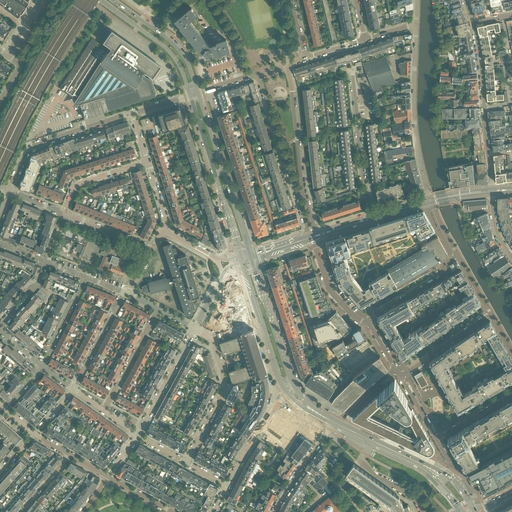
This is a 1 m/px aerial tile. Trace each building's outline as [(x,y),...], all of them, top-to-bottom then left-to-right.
[(6,0),(4,4),(2,6),(17,17),(28,2),(24,0),(6,0)] [(313,0),(305,0),(304,0),(305,5),(304,5),(304,6),(304,8),(305,8),(306,12),(313,10),(312,7),(313,6),(313,4),(312,1),(314,1),(313,0)] [(334,41),(324,0),(322,0),(332,41),(334,41)] [(326,0),(324,0),(334,41),(337,40),(326,0)] [(448,4),(450,10),(451,10),(461,7),(459,0),(448,4)] [(472,7),(473,12),(489,9),(494,7),(496,13),(505,11),(503,0),(481,0),(470,3),(472,7)] [(375,2),(365,4),(365,6),(367,13),(376,11),(375,2)] [(406,8),(400,9),(401,11),(413,8),(413,3),(407,4),(405,5),(406,8)] [(347,4),(338,6),(339,14),(349,12),(347,4)] [(406,16),(413,15),(413,8),(401,11),(400,9),(399,7),(396,9),(389,11),(391,19),(392,25),(392,26),(401,23),(398,14),(400,13),(401,15),(405,14),(406,16)] [(176,20),(182,27),(193,18),(197,14),(191,8),(176,20)] [(489,9),(473,12),(475,17),(487,15),(490,14),(489,9)] [(313,10),(306,12),(307,16),(307,18),(307,19),(308,19),(309,23),(316,22),(315,18),(316,18),(316,16),(315,14),(314,14),(313,10)] [(376,11),(367,13),(368,19),(368,21),(378,19),(376,11)] [(349,12),(339,14),(340,19),(341,19),(342,21),(351,20),(350,15),(349,12)] [(181,27),(187,33),(198,24),(193,18),(182,27),(181,27)] [(368,21),(370,29),(373,29),(375,29),(375,28),(380,27),(378,19),(368,21)] [(342,24),(341,24),(342,30),(352,28),(352,27),(352,25),(351,20),(342,21),(342,24)] [(316,22),(309,23),(310,28),(309,28),(310,29),(310,31),(311,30),(312,35),(319,33),(318,29),(319,29),(318,27),(318,25),(317,25),(316,22)] [(458,38),(463,36),(470,35),(466,22),(457,25),(455,26),(456,30),(456,29),(457,30),(458,33),(458,34),(457,34),(458,38)] [(499,23),(493,24),(494,29),(495,33),(500,32),(500,34),(504,33),(502,23),(499,23)] [(187,33),(190,38),(202,28),(198,24),(187,33)] [(477,29),(479,37),(488,36),(487,31),(494,29),(493,24),(477,27),(477,29)] [(190,38),(195,43),(206,33),(202,28),(190,38)] [(354,35),(352,28),(342,30),(343,31),(344,37),(349,36),(349,37),(351,36),(354,35)] [(102,42),(110,48),(108,50),(92,39),(71,72),(70,71),(70,72),(60,89),(76,99),(71,107),(79,104),(84,118),(107,110),(147,98),(150,97),(151,97),(154,95),(154,96),(155,95),(154,95),(155,95),(150,80),(142,74),(143,72),(151,77),(160,65),(110,30),(102,42)] [(195,43),(199,48),(211,38),(206,33),(195,43)] [(319,33),(312,35),(313,39),(312,39),(312,41),(313,42),(315,46),(320,45),(322,45),(321,41),(322,41),(321,38),(321,36),(320,36),(320,37),(319,37),(319,33)] [(411,34),(393,37),(394,44),(399,43),(412,39),(412,35),(411,34)] [(211,38),(199,48),(202,52),(203,51),(207,56),(213,54),(214,55),(219,54),(215,43),(211,38)] [(388,39),(384,40),(388,51),(390,50),(391,53),(393,52),(388,39)] [(218,42),(215,43),(219,54),(229,50),(228,47),(227,44),(227,43),(226,40),(218,42)] [(380,42),(376,43),(380,54),(382,53),(383,55),(385,55),(380,42)] [(372,44),(368,46),(372,56),(374,56),(375,58),(377,58),(372,44)] [(411,49),(412,44),(403,46),(404,49),(399,50),(396,51),(397,53),(398,53),(401,52),(410,50),(411,49)] [(368,46),(364,47),(368,61),(370,60),(369,58),(372,56),(368,46)] [(364,47),(359,49),(362,58),(362,60),(366,59),(367,61),(368,61),(364,47)] [(454,67),(454,66),(454,64),(454,61),(454,60),(453,59),(453,58),(453,57),(453,56),(452,56),(452,55),(451,54),(450,53),(449,52),(448,52),(447,52),(445,52),(444,52),(440,51),(440,57),(449,57),(449,62),(450,64),(450,65),(450,67),(450,68),(454,67)] [(348,52),(344,54),(347,63),(351,62),(352,61),(349,52),(348,52)] [(395,83),(388,56),(364,62),(371,89),(395,83)] [(310,64),(313,74),(315,73),(316,76),(318,76),(314,63),(310,64)] [(306,65),(302,67),(305,77),(307,76),(308,79),(310,78),(306,65)] [(10,69),(5,66),(0,72),(0,75),(1,76),(2,74),(5,76),(10,69)] [(300,81),(301,85),(302,84),(297,68),(293,69),(293,70),(297,82),(300,81)] [(440,82),(452,83),(452,78),(448,77),(449,73),(441,72),(440,82)] [(343,79),(335,80),(336,91),(344,91),(343,87),(343,84),(343,79)] [(463,92),(469,91),(468,91),(478,90),(477,80),(461,82),(461,84),(465,84),(466,90),(463,90),(463,92)] [(254,81),(248,83),(251,92),(257,91),(254,81)] [(239,86),(235,88),(237,96),(239,95),(241,99),(242,99),(242,100),(243,100),(242,95),(239,86)] [(235,88),(230,89),(235,103),(236,106),(236,108),(241,107),(240,105),(238,105),(235,96),(237,96),(235,88)] [(230,89),(226,90),(229,98),(231,98),(233,104),(235,103),(230,89)] [(311,89),(303,90),(304,102),(312,101),(311,93),(311,89)] [(218,94),(219,96),(224,112),(228,111),(232,110),(232,107),(231,105),(229,98),(226,90),(219,93),(218,94)] [(455,92),(449,92),(449,90),(447,90),(444,90),(444,92),(438,92),(438,97),(438,100),(442,100),(455,99),(455,92)] [(466,95),(467,99),(479,99),(478,95),(478,91),(478,90),(468,91),(469,91),(469,95),(468,95),(466,95)] [(495,90),(486,91),(487,101),(504,100),(503,94),(496,95),(495,90)] [(260,101),(257,91),(251,92),(254,102),(260,101)] [(344,91),(336,91),(337,103),(345,102),(345,98),(344,94),(344,91)] [(312,101),(304,102),(305,113),(313,112),(313,107),(316,106),(315,100),(312,101)] [(345,102),(337,103),(339,115),(346,114),(346,110),(346,107),(345,102)] [(258,103),(250,106),(254,117),(261,115),(258,103)] [(63,106),(60,111),(66,115),(69,109),(63,106)] [(178,108),(158,114),(158,115),(162,130),(169,128),(170,130),(178,128),(186,125),(183,117),(181,117),(178,108)] [(401,111),(393,112),(395,123),(404,122),(411,120),(411,113),(410,109),(410,108),(404,109),(401,110),(401,111)] [(451,118),(463,118),(465,118),(466,118),(466,108),(451,109),(451,118)] [(466,118),(480,117),(479,108),(466,108),(466,118)] [(442,109),(439,109),(439,119),(442,118),(446,118),(451,118),(451,109),(446,109),(442,109)] [(488,112),(489,121),(497,120),(497,116),(498,116),(498,114),(497,111),(488,112)] [(505,111),(497,111),(498,114),(498,116),(497,116),(497,120),(505,119),(506,119),(505,116),(505,111)] [(313,112),(305,113),(307,125),(314,124),(313,112)] [(218,117),(217,118),(218,120),(219,120),(220,124),(220,125),(221,126),(221,127),(223,131),(222,131),(223,134),(233,131),(232,126),(233,126),(232,122),(231,117),(229,117),(228,114),(221,116),(219,117),(218,117)] [(348,125),(346,114),(339,115),(340,126),(348,125)] [(261,115),(254,117),(257,128),(265,126),(261,115)] [(446,129),(467,128),(472,128),(481,127),(480,117),(466,118),(465,118),(463,118),(464,123),(457,124),(449,125),(447,125),(447,127),(441,128),(441,130),(446,129)] [(411,121),(411,120),(404,122),(392,124),(394,136),(395,137),(405,136),(405,137),(412,136),(411,122),(411,121)] [(382,124),(382,128),(384,139),(385,139),(392,138),(391,132),(390,130),(389,125),(389,122),(384,123),(384,124),(382,124)] [(123,123),(120,124),(123,135),(125,134),(126,137),(128,136),(123,123)] [(316,135),(314,124),(307,125),(308,136),(311,136),(316,135)] [(374,124),(366,125),(366,129),(367,132),(367,137),(375,136),(374,124)] [(116,125),(112,127),(115,137),(116,137),(119,136),(120,139),(121,139),(116,125)] [(181,135),(176,137),(176,138),(181,137),(183,144),(192,141),(190,135),(190,134),(189,132),(187,125),(186,125),(178,128),(181,135)] [(265,126),(257,128),(261,139),(268,137),(265,126)] [(490,131),(491,141),(505,139),(505,136),(509,136),(509,133),(511,132),(511,126),(490,130),(490,131)] [(112,127),(103,130),(106,140),(115,137),(112,127)] [(467,131),(472,130),(472,128),(467,128),(467,129),(461,129),(462,137),(463,137),(464,138),(468,137),(468,133),(467,133),(467,131)] [(103,130),(98,131),(102,143),(102,142),(105,141),(105,144),(107,143),(106,140),(103,130)] [(348,130),(340,131),(342,142),(350,141),(348,130)] [(223,135),(224,137),(226,141),(226,142),(226,143),(226,144),(227,144),(228,148),(227,149),(228,151),(229,151),(239,148),(237,143),(239,143),(238,139),(237,135),(235,136),(233,131),(223,134),(223,135)] [(94,132),(90,134),(94,144),(96,144),(97,146),(99,146),(97,140),(94,132)] [(148,138),(150,144),(158,141),(157,138),(163,136),(162,134),(148,138)] [(86,135),(82,136),(85,147),(88,146),(89,149),(90,148),(86,135)] [(375,136),(367,137),(368,141),(368,145),(368,148),(376,147),(375,136)] [(272,148),(268,137),(261,139),(264,150),(272,148)] [(78,138),(73,139),(73,141),(76,147),(77,150),(79,149),(80,152),(82,151),(78,138)] [(73,139),(68,141),(73,153),(77,151),(77,150),(76,147),(73,141),(73,139)] [(474,150),(484,149),(483,146),(482,139),(472,141),(474,141),(474,146),(474,148),(475,150),(474,150)] [(311,140),(308,141),(310,153),(318,152),(316,140),(311,140)] [(68,141),(63,143),(68,155),(73,153),(68,141)] [(125,143),(127,150),(130,158),(135,156),(133,149),(129,150),(128,147),(132,145),(131,141),(125,143)] [(186,151),(181,153),(181,154),(183,153),(186,153),(187,153),(189,160),(197,157),(195,151),(195,150),(195,148),(194,148),(192,141),(183,144),(186,151)] [(350,141),(342,142),(343,154),(351,153),(350,141)] [(63,143),(58,145),(62,157),(68,155),(63,143)] [(511,143),(492,146),(492,151),(501,150),(511,149),(511,148),(511,143)] [(58,145),(53,146),(58,158),(62,157),(58,145)] [(53,146),(48,148),(54,161),(59,159),(58,158),(53,146)] [(152,149),(154,155),(163,151),(162,146),(159,147),(152,149)] [(117,147),(116,148),(120,161),(125,160),(123,152),(119,153),(117,147)] [(376,147),(368,148),(369,152),(369,155),(370,160),(377,159),(376,147)] [(48,148),(44,150),(49,162),(54,161),(48,148)] [(229,152),(228,152),(229,155),(230,154),(231,158),(231,159),(232,160),(232,161),(232,162),(233,166),(234,168),(234,169),(244,165),(242,161),(244,160),(243,156),(242,153),(240,153),(239,148),(229,151),(229,152)] [(408,153),(407,148),(386,152),(387,160),(393,159),(393,156),(408,153)] [(105,149),(106,151),(110,164),(115,163),(113,155),(109,156),(107,150),(106,149),(105,149)] [(473,173),(475,183),(475,184),(481,183),(481,184),(488,183),(487,175),(486,163),(486,162),(484,153),(484,152),(484,149),(474,150),(474,154),(472,154),(473,155),(472,155),(473,157),(472,157),(473,157),(473,159),(473,160),(473,162),(474,164),(475,163),(477,172),(473,173)] [(44,150),(39,152),(43,164),(49,162),(44,150)] [(155,160),(163,158),(165,157),(163,151),(154,155),(155,160)] [(318,152),(310,153),(311,164),(319,163),(323,163),(322,151),(318,152)] [(39,152),(34,153),(40,166),(40,165),(43,164),(39,152)] [(266,154),(261,155),(265,167),(277,163),(273,152),(266,154)] [(31,154),(28,164),(39,169),(40,166),(34,153),(31,154)] [(351,153),(343,154),(344,165),(352,165),(351,153)] [(96,154),(100,168),(105,166),(103,158),(99,159),(97,154),(96,154)] [(86,157),(90,171),(95,169),(93,161),(89,163),(87,157),(86,157)] [(191,166),(186,168),(186,169),(192,168),(194,174),(201,172),(199,166),(200,165),(200,163),(199,163),(197,157),(189,160),(191,166)] [(377,159),(370,160),(370,164),(371,168),(371,171),(379,171),(377,159)] [(408,172),(410,181),(420,179),(417,169),(415,161),(415,159),(407,161),(404,162),(407,172),(408,172)] [(77,160),(76,161),(80,174),(85,172),(83,165),(79,166),(77,160)] [(495,173),(495,174),(501,173),(500,169),(503,169),(502,166),(503,165),(503,160),(494,161),(495,173)] [(470,184),(475,183),(473,173),(477,172),(475,163),(474,164),(473,162),(466,163),(466,168),(464,169),(463,164),(449,167),(447,167),(448,172),(447,172),(449,179),(448,180),(450,187),(465,185),(470,185),(470,184)] [(277,163),(265,167),(266,167),(267,169),(268,172),(269,172),(270,177),(280,174),(277,166),(277,163)] [(319,163),(311,164),(312,176),(320,175),(325,174),(324,170),(320,170),(319,167),(324,166),(323,163),(319,163)] [(28,164),(23,176),(34,180),(39,169),(28,164)] [(234,169),(235,172),(237,175),(237,176),(237,177),(237,178),(238,179),(239,183),(238,183),(239,184),(239,185),(240,186),(250,183),(248,178),(250,177),(249,173),(248,170),(246,170),(244,165),(234,169)] [(352,165),(344,165),(346,177),(353,176),(353,172),(352,168),(352,165)] [(64,171),(70,177),(75,175),(72,168),(64,171)] [(131,177),(132,179),(142,176),(140,170),(140,171),(137,171),(132,173),(133,176),(131,177)] [(64,171),(60,179),(68,182),(70,177),(64,171)] [(380,182),(379,171),(371,171),(371,175),(372,178),(372,183),(380,182)] [(196,182),(193,183),(194,184),(195,189),(198,189),(206,186),(205,184),(204,180),(205,180),(204,177),(203,178),(201,172),(194,174),(196,180),(196,182)] [(501,173),(495,174),(495,175),(496,183),(506,182),(505,173),(501,173)] [(270,177),(273,176),(273,177),(274,182),(275,184),(276,187),(284,185),(283,184),(282,179),(280,174),(270,177)] [(321,186),(320,175),(312,176),(314,187),(321,186)] [(34,180),(23,176),(18,188),(29,193),(34,180)] [(355,188),(353,176),(346,177),(347,189),(355,188)] [(68,182),(60,179),(59,183),(57,182),(57,184),(66,187),(68,182)] [(162,182),(164,187),(172,185),(170,179),(162,182)] [(420,179),(410,181),(411,184),(403,186),(405,193),(413,191),(422,189),(420,179)] [(41,194),(46,196),(51,183),(50,183),(47,188),(44,187),(41,194)] [(240,186),(239,186),(240,189),(241,189),(242,193),(243,195),(243,196),(244,200),(245,203),(245,202),(245,203),(255,200),(253,195),(255,194),(253,187),(251,187),(250,184),(250,183),(240,186)] [(391,186),(388,187),(391,198),(396,197),(395,192),(397,192),(399,196),(404,194),(400,183),(396,184),(397,185),(392,187),(391,186)] [(98,187),(98,188),(100,195),(106,193),(103,185),(98,187)] [(284,185),(276,187),(279,196),(280,199),(287,196),(284,185)] [(200,195),(195,196),(196,198),(201,196),(203,203),(210,200),(208,194),(209,194),(209,191),(208,192),(206,186),(198,189),(200,195)] [(53,191),(50,198),(55,200),(60,187),(59,187),(58,190),(57,192),(53,191)] [(391,198),(388,187),(384,188),(384,189),(379,191),(379,190),(375,191),(379,202),(384,201),(382,196),(385,196),(386,200),(391,198)] [(100,195),(98,188),(91,190),(92,191),(91,191),(92,195),(93,194),(93,196),(97,195),(97,196),(96,196),(97,198),(101,197),(100,195)] [(320,189),(314,190),(318,202),(325,200),(326,199),(322,188),(320,189)] [(450,204),(451,205),(455,205),(460,204),(454,188),(444,190),(450,204)] [(166,192),(167,198),(175,195),(173,190),(166,192)] [(169,203),(177,201),(179,200),(177,194),(175,195),(167,198),(169,203)] [(291,207),(287,196),(280,199),(283,210),(291,207)] [(508,203),(508,197),(499,198),(498,198),(497,198),(497,199),(497,200),(497,210),(508,209),(508,203)] [(73,210),(78,212),(83,199),(82,199),(80,204),(76,203),(73,210)] [(487,209),(486,200),(486,199),(480,200),(463,201),(463,202),(463,203),(463,204),(463,208),(468,207),(468,210),(477,210),(481,209),(487,209)] [(205,209),(200,211),(200,212),(205,211),(206,211),(200,213),(201,214),(203,213),(203,214),(206,213),(207,217),(215,214),(213,209),(214,208),(213,206),(212,206),(210,200),(203,203),(205,209)] [(245,203),(246,206),(248,210),(248,211),(248,212),(249,213),(250,217),(249,217),(250,220),(251,220),(260,217),(259,212),(261,211),(258,204),(256,205),(255,200),(245,203)] [(14,202),(11,210),(16,212),(18,208),(20,202),(19,202),(18,201),(17,203),(14,202)] [(348,203),(351,211),(361,208),(359,201),(355,202),(355,201),(348,203)] [(23,204),(20,202),(18,208),(25,211),(24,214),(27,215),(30,207),(23,204)] [(83,214),(88,216),(93,203),(92,203),(89,208),(86,207),(83,214)] [(343,206),(340,207),(342,214),(351,211),(348,203),(343,205),(343,206)] [(93,218),(97,220),(103,207),(102,207),(101,206),(99,212),(95,211),(93,218)] [(35,209),(30,207),(27,215),(32,217),(35,209)] [(336,207),(330,209),(333,217),(342,214),(340,207),(337,208),(336,207)] [(9,209),(7,214),(16,218),(18,212),(16,212),(11,210),(9,209)] [(41,211),(35,209),(32,217),(37,219),(35,224),(37,225),(40,219),(38,218),(41,211)] [(325,212),(321,213),(324,220),(333,217),(330,209),(325,211),(325,212)] [(107,224),(112,211),(111,210),(109,216),(105,215),(103,222),(107,224)] [(325,243),(339,286),(360,308),(370,302),(397,286),(386,268),(421,248),(420,247),(424,245),(421,240),(435,232),(423,212),(325,243)] [(146,216),(148,221),(156,222),(156,221),(153,213),(146,216)] [(479,233),(482,240),(485,239),(486,242),(488,241),(491,246),(495,244),(496,243),(492,235),(492,233),(487,213),(477,217),(477,218),(473,219),(479,233)] [(7,214),(5,219),(14,223),(16,218),(7,214)] [(47,214),(45,217),(56,222),(57,220),(58,218),(55,217),(56,217),(47,214)] [(119,220),(115,218),(112,226),(117,228),(122,215),(121,214),(119,220)] [(209,224),(204,226),(204,228),(210,226),(212,233),(221,230),(219,224),(218,221),(215,214),(207,217),(209,224)] [(44,225),(45,225),(53,228),(55,223),(56,222),(45,217),(45,219),(46,219),(44,225)] [(176,225),(179,227),(183,220),(182,217),(174,220),(176,225)] [(262,222),(260,217),(251,220),(250,221),(251,223),(252,223),(255,234),(255,235),(256,234),(257,237),(268,233),(264,221),(262,222)] [(122,230),(127,232),(132,219),(131,218),(128,224),(125,222),(122,230)] [(300,225),(297,218),(294,219),(294,218),(289,219),(290,220),(286,221),(288,229),(300,225)] [(5,219),(3,225),(12,228),(14,223),(5,219)] [(132,219),(127,232),(132,234),(132,232),(135,226),(131,225),(133,219),(132,219)] [(179,227),(184,230),(188,223),(183,220),(179,227)] [(148,221),(145,226),(152,229),(156,222),(148,221)] [(279,223),(275,225),(278,232),(288,229),(286,221),(283,222),(283,221),(278,223),(279,223)] [(184,230),(189,232),(193,225),(188,223),(184,230)] [(501,226),(502,231),(511,227),(511,226),(511,223),(501,226)] [(3,225),(1,230),(10,233),(12,228),(3,225)] [(45,225),(43,230),(51,233),(53,228),(45,225)] [(189,232),(194,235),(197,229),(198,228),(193,225),(189,232)] [(145,226),(142,231),(149,234),(152,229),(145,226)] [(511,227),(502,231),(505,236),(511,232),(511,227)] [(197,229),(194,235),(200,238),(202,234),(198,231),(199,230),(197,229)] [(10,233),(1,230),(0,233),(0,235),(3,236),(2,239),(11,242),(12,242),(13,239),(8,237),(10,233)] [(42,239),(39,246),(45,248),(46,246),(51,233),(43,230),(39,238),(42,239)] [(215,242),(215,243),(217,249),(226,246),(224,240),(223,237),(221,230),(212,233),(214,240),(215,242)] [(149,234),(142,231),(140,236),(146,239),(149,234)] [(18,244),(23,246),(26,238),(21,236),(18,244)] [(420,247),(421,248),(386,268),(397,286),(439,261),(448,256),(437,238),(436,237),(424,245),(420,247)] [(23,246),(28,248),(31,240),(26,238),(23,246)] [(485,239),(482,240),(487,248),(491,246),(488,241),(486,242),(485,239)] [(28,248),(34,250),(36,245),(37,242),(31,240),(28,248)] [(148,282),(148,284),(150,291),(150,293),(169,288),(168,286),(175,284),(179,295),(185,315),(192,313),(191,308),(193,307),(191,298),(198,296),(185,254),(184,254),(183,254),(181,254),(182,255),(177,257),(174,248),(172,248),(170,244),(169,244),(167,240),(163,241),(164,246),(163,246),(167,258),(173,277),(166,279),(166,277),(148,282)] [(482,240),(479,242),(483,250),(487,248),(482,240)] [(483,250),(479,242),(474,244),(478,253),(483,250)] [(79,252),(79,254),(82,255),(85,247),(78,244),(75,250),(79,252)] [(36,245),(34,250),(41,253),(42,250),(45,251),(45,249),(45,248),(39,246),(36,245)] [(124,264),(126,259),(129,251),(122,249),(121,252),(118,251),(118,250),(106,245),(103,251),(101,251),(100,254),(104,256),(99,268),(106,271),(108,266),(111,268),(110,270),(122,275),(125,268),(122,267),(124,264)] [(497,256),(502,252),(499,247),(494,251),(497,256)] [(0,259),(5,261),(9,253),(4,251),(3,252),(1,258),(0,259)] [(494,251),(489,254),(492,259),(497,256),(494,251)] [(485,264),(486,267),(504,255),(502,252),(497,256),(492,259),(489,262),(485,264)] [(5,261),(11,263),(14,255),(9,253),(5,261)] [(11,263),(16,265),(19,257),(14,255),(11,263)] [(301,268),(307,265),(308,266),(311,265),(309,257),(306,258),(305,255),(297,258),(289,260),(290,264),(288,264),(290,271),(293,270),(293,271),(294,271),(293,270),(301,268)] [(487,267),(491,272),(509,261),(504,255),(486,267),(487,267)] [(25,266),(32,269),(35,263),(32,262),(19,257),(16,265),(24,269),(25,266)] [(460,267),(456,261),(453,263),(453,264),(449,266),(453,271),(456,269),(456,268),(456,269),(459,267),(460,267)] [(494,278),(501,274),(511,266),(511,265),(509,261),(491,272),(494,278)] [(33,276),(31,278),(33,280),(35,278),(39,267),(36,266),(37,264),(35,263),(32,269),(31,273),(34,274),(33,276)] [(269,272),(267,273),(268,273),(269,277),(269,278),(270,279),(270,280),(271,284),(271,287),(272,287),(282,284),(280,279),(282,278),(278,266),(268,269),(269,272)] [(504,278),(506,277),(511,274),(511,275),(511,274),(511,266),(501,274),(504,278)] [(52,278),(56,280),(58,274),(50,271),(49,274),(47,274),(46,275),(46,276),(52,278)] [(292,276),(292,277),(293,279),(311,274),(310,271),(292,276)] [(377,318),(402,359),(481,305),(461,271),(377,318)] [(26,274),(23,278),(29,284),(33,280),(31,278),(26,274)] [(54,282),(60,284),(63,276),(58,274),(56,280),(54,282)] [(316,275),(306,279),(308,284),(318,280),(316,275)] [(49,285),(52,278),(46,276),(45,279),(42,286),(50,290),(52,286),(49,285)] [(62,285),(65,286),(68,278),(63,276),(60,284),(62,285)] [(23,278),(19,282),(24,287),(25,288),(29,284),(23,278)] [(73,280),(68,278),(65,286),(70,288),(73,280)] [(313,299),(311,294),(309,289),(308,284),(306,279),(299,281),(310,316),(305,318),(308,325),(314,323),(312,316),(318,314),(318,316),(320,316),(320,315),(324,313),(324,312),(322,307),(319,307),(317,303),(318,302),(317,297),(313,299)] [(78,282),(73,280),(70,288),(75,290),(78,282)] [(320,285),(318,280),(308,284),(309,289),(320,285)] [(18,281),(14,285),(21,291),(24,287),(19,282),(18,281)] [(272,287),(273,290),(274,294),(275,295),(275,296),(276,297),(277,301),(276,301),(277,304),(287,301),(286,296),(287,296),(285,288),(283,289),(282,284),(272,287)] [(14,285),(11,289),(17,295),(21,291),(14,285)] [(321,290),(320,285),(309,289),(311,294),(321,290)] [(91,295),(94,296),(96,289),(92,288),(87,298),(89,299),(89,297),(90,297),(91,295)] [(11,289),(7,293),(13,299),(17,295),(11,289)] [(39,290),(35,294),(41,300),(43,301),(47,297),(39,290)] [(323,295),(321,290),(311,294),(313,299),(317,297),(323,295)] [(100,298),(103,299),(105,293),(101,291),(97,300),(96,299),(96,301),(97,302),(98,302),(97,304),(96,304),(95,305),(100,307),(102,302),(99,301),(100,298)] [(3,297),(4,298),(11,304),(11,305),(13,302),(14,302),(15,301),(13,299),(7,293),(3,297)] [(30,297),(29,299),(37,306),(39,305),(37,304),(41,300),(35,294),(34,293),(30,298),(30,297)] [(115,297),(110,295),(105,307),(106,308),(108,304),(109,304),(109,302),(112,303),(112,302),(115,297)] [(4,298),(0,302),(7,308),(11,304),(4,298)] [(60,298),(57,303),(65,307),(68,302),(60,298)] [(29,299),(27,301),(35,309),(37,306),(29,299)] [(23,306),(30,312),(31,313),(35,309),(27,301),(25,303),(23,306)] [(287,301),(277,304),(278,307),(279,307),(280,311),(280,312),(281,313),(281,314),(282,318),(282,321),(283,321),(293,318),(291,313),(293,313),(290,305),(289,306),(287,301)] [(57,303),(55,308),(63,312),(65,307),(57,303)] [(77,304),(75,309),(87,315),(87,314),(86,314),(87,313),(82,310),(83,308),(77,304)] [(127,311),(129,312),(133,306),(128,304),(122,316),(123,316),(125,313),(126,313),(127,311)] [(23,306),(20,310),(27,316),(30,312),(23,306)] [(51,312),(59,316),(60,317),(63,312),(55,308),(52,312),(51,312)] [(101,308),(98,314),(104,317),(107,313),(104,312),(105,311),(101,308)] [(75,309),(73,314),(79,317),(81,318),(82,315),(83,314),(86,316),(87,315),(75,309)] [(136,316),(138,317),(141,311),(137,309),(130,320),(131,321),(133,317),(134,318),(136,316)] [(20,310),(16,314),(23,320),(27,316),(20,310)] [(139,323),(138,324),(139,325),(145,313),(141,311),(138,317),(137,319),(139,320),(138,322),(139,323)] [(308,326),(316,353),(338,338),(344,335),(352,328),(351,328),(348,324),(347,323),(344,320),(343,319),(340,316),(339,315),(338,314),(336,311),(326,319),(325,321),(308,326)] [(51,312),(49,317),(56,321),(59,316),(51,312)] [(149,315),(145,313),(139,325),(140,325),(142,322),(143,322),(144,320),(146,321),(149,315)] [(13,319),(14,320),(19,324),(20,325),(24,321),(23,320),(16,314),(13,316),(12,317),(14,319),(13,319)] [(73,314),(70,319),(82,325),(83,324),(79,322),(80,321),(77,320),(79,317),(73,314)] [(49,317),(46,322),(54,326),(56,321),(49,317)] [(283,322),(283,324),(284,324),(285,328),(286,329),(286,330),(286,331),(288,335),(287,336),(288,338),(298,335),(297,331),(298,330),(296,322),(294,323),(293,318),(283,321),(283,322)] [(92,324),(91,326),(98,330),(100,326),(93,322),(90,320),(88,319),(87,321),(89,322),(92,324)] [(11,331),(12,332),(16,327),(19,324),(14,320),(9,326),(11,329),(10,330),(11,331)] [(153,330),(157,332),(162,323),(162,322),(160,321),(159,321),(158,321),(153,330)] [(487,338),(496,333),(490,321),(430,363),(458,412),(511,381),(511,367),(506,371),(503,366),(500,361),(498,357),(495,352),(492,347),(490,343),(487,338)] [(46,322),(44,327),(52,330),(54,326),(46,322)] [(68,323),(66,328),(77,334),(78,331),(77,331),(73,329),(74,326),(68,323)] [(160,332),(162,333),(166,325),(164,323),(163,324),(162,323),(157,332),(159,334),(160,332)] [(162,337),(164,338),(170,327),(169,326),(166,325),(162,333),(161,334),(163,335),(163,336),(162,337)] [(16,327),(12,332),(14,333),(19,338),(25,331),(24,330),(22,332),(16,327)] [(52,330),(44,327),(41,332),(49,335),(52,330)] [(88,332),(87,335),(93,338),(95,334),(89,331),(85,329),(83,327),(82,329),(84,330),(88,332)] [(132,332),(139,336),(141,331),(138,330),(139,329),(135,327),(134,329),(132,328),(130,331),(132,332)] [(168,336),(170,337),(175,329),(172,328),(170,327),(164,338),(166,339),(168,336)] [(339,358),(367,337),(365,334),(365,335),(364,334),(363,334),(363,333),(364,332),(361,328),(360,328),(359,327),(353,331),(354,332),(353,332),(357,339),(347,345),(346,344),(343,340),(332,347),(339,358)] [(172,344),(174,341),(179,332),(177,331),(177,330),(175,329),(170,337),(173,338),(170,343),(172,344)] [(255,376),(256,379),(268,375),(264,364),(261,354),(260,350),(253,329),(251,330),(241,333),(242,336),(220,343),(223,355),(243,348),(249,365),(229,371),(233,383),(255,376)] [(63,332),(61,337),(73,343),(73,342),(70,340),(70,339),(68,338),(69,336),(63,332)] [(174,341),(174,342),(176,343),(176,344),(178,345),(183,334),(182,334),(182,333),(180,332),(179,332),(174,341)] [(19,340),(24,344),(29,337),(25,333),(24,334),(24,335),(21,338),(20,338),(20,339),(19,340)] [(499,337),(496,333),(487,338),(490,343),(499,337)] [(288,339),(289,342),(290,341),(291,345),(291,346),(292,348),(292,349),(293,353),(292,353),(293,355),(294,355),(294,356),(304,352),(303,350),(305,349),(301,339),(300,335),(298,335),(288,338),(288,339)] [(24,344),(28,347),(34,341),(29,337),(24,344)] [(502,342),(499,337),(490,343),(492,347),(502,342)] [(148,338),(146,343),(153,346),(155,342),(148,338)] [(28,347),(32,351),(37,344),(34,341),(28,347)] [(6,344),(4,342),(0,346),(5,352),(3,354),(5,355),(6,354),(11,359),(17,353),(13,349),(12,350),(6,344)] [(59,342),(56,346),(68,353),(69,351),(65,350),(66,349),(63,348),(65,345),(59,342)] [(504,347),(502,342),(492,347),(495,352),(504,347)] [(82,343),(80,347),(86,351),(89,347),(82,343)] [(37,344),(32,351),(36,355),(41,348),(37,344)] [(191,349),(191,350),(198,353),(201,348),(194,344),(192,347),(192,348),(192,349),(191,349)] [(167,346),(164,351),(172,355),(173,353),(173,352),(174,350),(175,350),(167,346)] [(507,352),(504,347),(495,352),(498,357),(507,352)] [(190,352),(188,355),(195,358),(198,353),(191,350),(190,350),(190,351),(190,352)] [(159,354),(161,356),(169,360),(170,358),(171,358),(172,355),(164,351),(162,354),(158,351),(157,351),(156,353),(159,354)] [(47,365),(51,368),(55,361),(57,357),(59,357),(60,356),(54,352),(47,365)] [(301,376),(302,376),(311,372),(309,367),(310,367),(307,357),(305,357),(304,352),(294,356),(294,359),(295,358),(297,364),(298,367),(298,368),(300,373),(301,376)] [(510,356),(507,352),(498,357),(500,361),(510,356)] [(21,356),(17,353),(11,359),(15,363),(21,356)] [(204,356),(206,364),(212,362),(211,360),(211,359),(211,358),(209,353),(207,353),(208,355),(204,356)] [(186,359),(186,360),(193,363),(195,358),(188,355),(187,358),(186,358),(186,359)] [(25,360),(21,356),(15,363),(19,366),(25,360)] [(169,360),(161,356),(159,361),(167,365),(168,362),(168,361),(169,360)] [(511,361),(511,360),(510,356),(500,361),(503,366),(511,361)] [(353,379),(350,376),(336,391),(338,393),(335,397),(331,403),(343,411),(372,381),(388,370),(379,357),(353,376),(353,377),(354,378),(353,379)] [(29,363),(25,360),(19,366),(23,370),(29,363)] [(184,362),(183,365),(190,369),(193,363),(186,360),(185,361),(184,362)] [(159,361),(156,365),(164,370),(164,369),(165,368),(165,367),(167,365),(159,361)] [(511,367),(511,361),(503,366),(506,371),(511,367)] [(33,367),(29,363),(23,370),(27,374),(33,367)] [(153,370),(154,370),(162,374),(163,372),(163,371),(164,370),(156,365),(155,365),(153,370)] [(180,369),(180,370),(187,374),(190,369),(183,365),(181,368),(180,369)] [(64,374),(68,376),(72,368),(70,367),(70,369),(67,368),(64,374)] [(311,372),(302,376),(302,377),(305,383),(305,384),(328,399),(334,390),(335,390),(340,385),(325,370),(321,367),(319,367),(317,368),(311,372)] [(154,370),(151,375),(159,379),(159,378),(160,377),(162,375),(161,375),(162,375),(161,375),(161,374),(162,374),(154,370)] [(179,372),(177,375),(184,379),(187,374),(180,370),(179,371),(179,372)] [(415,376),(421,387),(421,388),(422,388),(422,387),(427,384),(428,384),(428,383),(421,372),(415,376)] [(41,382),(44,384),(48,378),(43,375),(40,380),(38,379),(36,382),(40,384),(41,382)] [(151,375),(148,380),(156,384),(158,382),(158,381),(158,379),(159,379),(159,380),(159,379),(151,375)] [(175,380),(174,380),(182,384),(184,379),(177,375),(175,378),(175,379),(175,380)] [(250,416),(239,432),(247,438),(258,422),(260,419),(262,416),(264,413),(265,410),(267,407),(268,402),(269,402),(270,402),(272,395),(271,394),(270,394),(270,393),(270,390),(270,386),(270,382),(269,379),(268,375),(256,379),(252,381),(253,385),(252,386),(252,390),(252,393),(251,396),(250,400),(249,403),(250,404),(246,411),(251,414),(250,416)] [(89,388),(93,390),(100,377),(98,376),(95,381),(96,381),(95,383),(92,381),(89,388)] [(11,386),(6,390),(11,394),(12,393),(21,383),(20,382),(15,377),(8,384),(11,386)] [(93,390),(97,392),(101,386),(98,384),(99,383),(102,378),(100,377),(93,390)] [(43,391),(42,391),(44,393),(52,381),(48,378),(44,384),(46,385),(45,387),(46,388),(44,391),(43,391)] [(413,412),(414,412),(406,398),(405,399),(404,397),(405,396),(402,391),(401,392),(400,390),(401,389),(398,384),(397,385),(395,382),(397,382),(395,379),(394,380),(389,382),(380,388),(350,417),(353,418),(352,419),(416,449),(417,448),(419,449),(418,451),(425,455),(427,455),(429,455),(430,455),(432,454),(433,453),(434,452),(434,450),(435,449),(434,447),(434,446),(430,439),(429,439),(427,435),(426,436),(425,434),(426,434),(424,429),(423,430),(422,428),(423,428),(421,424),(420,422),(418,423),(418,421),(419,421),(418,418),(416,419),(416,418),(417,417),(415,413),(414,414),(413,412)] [(148,380),(146,385),(154,389),(153,389),(154,387),(155,387),(156,384),(148,380)] [(173,382),(172,385),(179,389),(182,384),(174,380),(174,381),(173,382)] [(205,384),(215,389),(218,384),(211,380),(209,383),(207,382),(205,384)] [(44,393),(45,393),(48,396),(49,395),(46,393),(45,392),(48,389),(48,390),(50,388),(52,390),(56,384),(52,381),(44,393)] [(201,389),(205,391),(212,394),(215,389),(205,384),(204,383),(201,389)] [(56,384),(52,390),(55,392),(53,394),(52,395),(53,396),(52,397),(53,397),(61,387),(56,384)] [(33,385),(31,388),(37,392),(38,391),(43,395),(45,393),(44,393),(42,391),(36,387),(33,385)] [(146,385),(143,390),(151,394),(153,391),(152,390),(153,389),(154,389),(146,385)] [(169,390),(169,391),(176,394),(179,389),(172,385),(170,388),(170,389),(169,390)] [(226,400),(227,401),(233,404),(238,395),(241,390),(238,389),(237,385),(233,386),(226,400)] [(61,387),(53,397),(54,398),(56,395),(57,396),(58,394),(61,396),(65,390),(61,387)] [(3,388),(0,391),(0,394),(5,398),(7,396),(9,398),(10,396),(11,394),(6,390),(6,391),(3,389),(3,388)] [(28,391),(39,399),(41,398),(36,394),(37,392),(31,388),(28,391)] [(151,394),(143,390),(141,395),(148,399),(151,394)] [(25,394),(32,398),(33,397),(35,399),(37,401),(38,401),(39,399),(28,391),(25,394)] [(114,402),(119,404),(122,397),(120,396),(122,394),(124,395),(125,393),(121,391),(120,391),(114,402)] [(168,393),(166,396),(173,399),(176,394),(169,391),(168,391),(168,392),(168,393)] [(205,391),(202,396),(209,400),(212,394),(205,391)] [(47,400),(54,405),(57,401),(48,396),(45,393),(43,395),(42,396),(47,400)] [(34,405),(35,404),(36,403),(31,400),(32,398),(25,394),(22,397),(24,398),(26,399),(28,401),(29,402),(32,404),(34,405)] [(69,409),(70,409),(78,400),(73,396),(69,402),(72,404),(70,406),(71,406),(69,409)] [(164,400),(163,401),(170,405),(173,399),(166,396),(164,399),(164,400)] [(202,396),(200,401),(207,405),(209,400),(202,396)] [(13,408),(16,410),(26,399),(24,398),(22,400),(20,403),(19,401),(13,408)] [(16,410),(19,413),(25,407),(23,406),(28,401),(26,399),(16,410)] [(41,406),(48,411),(51,408),(42,401),(39,399),(38,401),(40,403),(39,405),(41,406)] [(127,409),(131,411),(135,404),(136,401),(134,400),(132,399),(131,402),(127,409)] [(43,400),(42,401),(51,408),(54,405),(47,400),(45,402),(43,400)] [(78,400),(70,409),(71,410),(73,408),(74,409),(76,406),(78,408),(82,403),(78,400)] [(162,403),(161,406),(168,409),(170,405),(163,401),(163,402),(162,403)] [(200,401),(197,406),(204,410),(207,405),(200,401)] [(511,401),(485,417),(448,439),(467,472),(481,465),(511,449),(511,401)] [(19,413),(22,416),(30,406),(32,404),(29,402),(27,404),(28,405),(26,408),(25,407),(19,413)] [(224,403),(222,408),(222,409),(229,412),(232,407),(233,406),(226,402),(226,404),(224,403)] [(78,415),(79,415),(86,406),(82,403),(78,408),(80,410),(79,412),(80,412),(78,415)] [(35,407),(38,410),(40,411),(42,412),(45,414),(48,411),(41,406),(40,408),(36,405),(35,404),(34,405),(33,406),(35,407)] [(140,404),(139,406),(135,413),(140,415),(143,409),(144,406),(140,404)] [(22,416),(25,418),(30,412),(29,411),(32,408),(30,406),(22,416)] [(84,412),(86,414),(90,409),(86,406),(79,415),(80,416),(81,414),(82,414),(84,412)] [(158,410),(158,411),(165,415),(168,409),(161,406),(159,409),(158,410)] [(197,406),(194,411),(201,415),(204,410),(197,406)] [(25,418),(28,421),(38,410),(35,407),(33,409),(35,410),(32,413),(30,412),(25,418)] [(62,411),(68,415),(70,414),(75,417),(76,415),(65,407),(62,411)] [(86,421),(87,422),(94,412),(90,409),(86,414),(89,416),(87,418),(88,418),(86,421)] [(39,413),(40,414),(42,412),(40,411),(38,410),(28,421),(31,424),(37,418),(36,417),(39,413)] [(59,414),(71,423),(73,419),(71,417),(70,419),(67,417),(68,415),(62,411),(59,414)] [(165,415),(158,411),(157,412),(157,413),(155,416),(162,420),(165,415)] [(194,411),(191,416),(198,420),(201,415),(194,411)] [(268,436),(264,441),(273,448),(277,442),(275,440),(287,423),(315,441),(321,432),(287,411),(285,414),(281,411),(265,434),(268,436)] [(37,418),(31,424),(34,427),(40,420),(45,414),(42,412),(40,414),(37,418)] [(92,418),(95,420),(99,415),(94,412),(87,422),(88,422),(90,420),(91,420),(92,418)] [(218,416),(218,417),(227,422),(228,421),(225,419),(227,417),(220,413),(218,415),(218,416)] [(68,426),(69,425),(71,423),(59,414),(56,417),(62,422),(64,420),(67,422),(66,424),(67,425),(68,426)] [(94,428),(95,429),(103,418),(99,415),(95,420),(97,422),(96,424),(97,425),(94,428)] [(191,416),(189,421),(196,425),(198,420),(191,416)] [(64,428),(66,430),(68,426),(67,425),(65,426),(61,423),(62,422),(56,417),(53,420),(57,423),(59,424),(60,426),(64,428)] [(216,419),(215,421),(222,425),(223,423),(226,424),(227,422),(218,417),(217,419),(216,419)] [(0,461),(22,438),(0,418),(0,461)] [(101,424),(103,426),(107,421),(103,418),(95,429),(97,430),(100,427),(99,426),(101,424)] [(103,433),(104,434),(111,424),(107,421),(103,426),(106,428),(104,430),(105,431),(103,433)] [(189,421),(186,426),(193,430),(196,425),(189,421)] [(214,424),(213,426),(222,431),(223,430),(221,428),(222,425),(215,421),(214,424)] [(47,435),(51,428),(53,425),(51,423),(42,432),(47,435)] [(147,435),(150,436),(154,428),(152,426),(153,424),(151,423),(146,433),(148,434),(147,435)] [(54,439),(59,432),(60,430),(59,429),(60,426),(59,424),(57,427),(57,428),(51,437),(54,439)] [(109,430),(111,432),(116,427),(111,424),(104,434),(105,434),(107,432),(108,432),(109,430)] [(51,428),(47,435),(51,437),(57,428),(57,427),(55,425),(53,429),(51,428)] [(58,441),(61,443),(68,433),(67,432),(70,426),(69,425),(66,430),(58,441)] [(193,430),(186,426),(183,432),(190,435),(193,430)] [(112,439),(113,440),(120,430),(116,427),(111,432),(114,434),(113,436),(113,437),(112,439)] [(153,437),(155,438),(160,428),(158,427),(157,429),(154,428),(150,436),(153,438),(153,437)] [(54,439),(58,441),(66,430),(64,428),(60,433),(59,432),(54,439)] [(156,439),(159,441),(163,433),(161,431),(162,429),(160,428),(155,438),(156,439)] [(113,440),(115,438),(119,440),(120,438),(124,433),(120,430),(113,440)] [(209,433),(208,435),(217,440),(218,438),(216,437),(217,434),(210,430),(209,433)] [(61,443),(65,445),(74,433),(72,431),(70,434),(68,433),(61,443)] [(162,442),(164,443),(169,433),(167,432),(166,434),(163,433),(159,441),(162,443),(162,442)] [(65,445),(69,448),(74,441),(72,439),(75,434),(74,433),(65,445)] [(124,433),(120,438),(123,440),(119,445),(121,446),(125,441),(128,436),(124,433)] [(165,444),(167,446),(172,437),(170,436),(171,434),(169,433),(164,443),(165,443),(165,444)] [(235,435),(234,436),(243,442),(244,441),(245,441),(246,439),(240,434),(238,436),(235,435)] [(206,437),(205,439),(212,443),(214,441),(217,442),(217,440),(208,435),(207,437),(206,437)] [(69,448),(72,450),(80,437),(79,436),(78,437),(77,439),(75,438),(74,441),(69,448)] [(235,440),(234,442),(241,447),(242,445),(242,444),(243,442),(234,436),(233,438),(235,440)] [(73,450),(77,453),(82,444),(80,443),(83,439),(80,437),(72,450),(73,450)] [(171,447),(172,447),(177,438),(175,437),(174,439),(172,437),(167,446),(170,447),(171,447)] [(299,437),(299,438),(298,440),(301,443),(309,449),(313,444),(305,438),(303,440),(301,439),(299,438),(299,437)] [(173,449),(176,450),(181,442),(178,441),(179,439),(177,438),(172,447),(174,448),(173,449)] [(81,455),(89,443),(90,440),(88,439),(86,444),(84,442),(82,444),(77,453),(81,455)] [(212,443),(205,439),(204,441),(204,442),(203,444),(213,449),(214,447),(211,446),(212,443)] [(181,442),(176,450),(179,452),(179,451),(181,452),(182,451),(186,443),(184,442),(182,441),(181,442)] [(257,446),(264,450),(267,446),(260,441),(257,446)] [(32,452),(39,444),(35,442),(33,442),(31,444),(28,448),(32,452)] [(108,442),(107,443),(118,450),(120,447),(113,442),(112,444),(109,442),(109,443),(108,442)] [(230,443),(228,445),(237,451),(238,449),(239,449),(241,447),(234,442),(232,445),(230,443)] [(294,444),(296,445),(298,447),(306,453),(309,449),(301,443),(300,445),(296,442),(294,444)] [(81,455),(85,457),(89,450),(91,447),(89,446),(90,444),(89,443),(81,455)] [(109,447),(108,449),(115,453),(118,450),(107,443),(106,445),(109,447)] [(32,452),(35,455),(42,446),(39,444),(32,452)] [(85,457),(89,459),(98,445),(96,444),(91,451),(89,450),(85,457)] [(89,459),(92,461),(97,454),(95,453),(100,446),(98,444),(98,445),(89,459)] [(136,454),(140,456),(145,447),(140,444),(134,452),(137,453),(136,454)] [(230,448),(228,451),(235,456),(237,453),(236,452),(237,451),(228,445),(227,446),(230,448)] [(39,453),(41,454),(46,448),(42,446),(35,455),(38,458),(40,456),(38,455),(39,453)] [(104,451),(106,452),(108,453),(112,456),(115,453),(108,449),(105,447),(104,448),(102,446),(100,448),(104,451)] [(257,446),(254,450),(261,455),(264,450),(257,446)] [(291,448),(295,451),(303,457),(306,453),(298,447),(296,449),(294,447),(292,446),(291,448)] [(323,446),(320,450),(332,461),(335,457),(323,446)] [(139,458),(143,460),(149,450),(147,449),(147,448),(145,447),(140,456),(139,458)] [(41,460),(45,456),(46,455),(49,457),(50,455),(52,453),(53,452),(46,448),(41,454),(43,455),(39,459),(41,460)] [(198,463),(203,455),(204,453),(201,451),(203,449),(201,448),(194,460),(196,461),(195,461),(198,463)] [(511,449),(481,465),(467,472),(468,474),(470,478),(472,482),(472,483),(475,482),(477,481),(479,486),(481,490),(480,491),(483,496),(484,495),(496,489),(511,480),(511,449)] [(92,461),(96,463),(104,451),(102,450),(99,455),(97,454),(92,461)] [(147,459),(150,460),(154,452),(152,451),(151,451),(149,450),(143,460),(146,461),(147,459)] [(254,450),(251,454),(258,459),(261,455),(254,450)] [(332,461),(320,450),(317,454),(320,456),(323,459),(327,463),(329,461),(329,460),(331,461),(331,462),(332,461)] [(96,463),(99,465),(105,457),(104,456),(106,452),(104,451),(96,463)] [(235,456),(228,451),(227,454),(224,453),(223,455),(232,460),(233,458),(234,458),(235,456)] [(291,455),(293,456),(299,462),(303,457),(295,451),(293,453),(291,451),(289,454),(291,455)] [(148,463),(153,465),(158,455),(156,454),(156,453),(154,452),(150,460),(148,463)] [(52,453),(50,455),(53,457),(60,462),(62,459),(62,457),(56,454),(54,456),(52,455),(53,454),(52,453)] [(105,457),(99,465),(103,467),(112,456),(108,453),(105,457)] [(207,467),(212,458),(213,457),(210,456),(211,454),(209,453),(208,455),(203,465),(204,466),(207,467)] [(201,464),(203,465),(208,455),(206,454),(205,456),(203,455),(198,463),(201,464)] [(251,454),(248,459),(255,463),(258,459),(251,454)] [(317,454),(314,457),(324,466),(326,465),(327,463),(323,459),(320,456),(317,454)] [(20,457),(29,465),(31,463),(22,455),(20,457)] [(49,457),(48,458),(57,465),(60,462),(53,457),(50,455),(49,457)] [(156,464),(159,465),(163,457),(161,456),(160,456),(158,455),(153,465),(155,466),(156,464)] [(287,455),(285,457),(296,465),(296,466),(299,462),(293,456),(291,458),(287,455)] [(160,469),(162,470),(167,460),(166,459),(163,457),(159,465),(161,467),(160,469)] [(286,461),(284,464),(293,470),(295,468),(294,467),(296,465),(285,457),(284,460),(286,461)] [(314,457),(312,460),(320,468),(321,469),(324,466),(314,457)] [(45,459),(44,460),(54,468),(57,465),(48,458),(47,460),(45,459)] [(211,460),(207,467),(211,469),(215,462),(216,460),(212,458),(211,460)] [(19,459),(13,465),(20,471),(25,465),(19,459)] [(43,462),(42,464),(51,471),(54,468),(44,460),(43,459),(41,461),(43,462)] [(248,459),(245,464),(255,468),(257,464),(255,463),(248,459)] [(167,473),(167,472),(172,462),(170,461),(169,461),(167,460),(162,470),(167,473)] [(215,462),(211,469),(212,470),(211,470),(214,471),(216,472),(221,462),(216,460),(215,462)] [(312,460),(309,464),(323,477),(324,476),(320,471),(321,469),(320,468),(312,460)] [(217,473),(220,475),(224,467),(222,465),(224,462),(222,461),(221,462),(216,472),(217,473)] [(66,469),(71,472),(75,465),(70,462),(66,469)] [(169,474),(171,475),(177,465),(175,465),(175,464),(172,462),(167,472),(170,473),(169,474)] [(38,463),(37,465),(49,474),(51,471),(42,464),(41,465),(38,463)] [(117,475),(121,477),(126,468),(128,465),(125,463),(122,466),(116,473),(117,475)] [(245,464),(243,468),(252,473),(255,468),(245,464)] [(281,464),(279,467),(289,475),(291,472),(292,472),(293,470),(284,464),(283,466),(281,464)] [(309,464),(305,469),(311,475),(312,473),(314,475),(315,474),(319,477),(316,480),(318,481),(320,483),(323,486),(328,482),(323,477),(309,464)] [(352,465),(347,472),(347,473),(345,476),(392,510),(393,511),(394,511),(395,511),(396,511),(403,507),(404,507),(403,505),(399,497),(399,496),(353,464),(353,465),(352,465)] [(13,465),(8,471),(15,477),(20,471),(13,465)] [(38,468),(36,469),(46,477),(49,474),(37,465),(36,466),(38,468)] [(71,472),(75,475),(80,468),(75,465),(71,472)] [(176,478),(177,477),(182,467),(177,465),(171,475),(173,476),(176,478)] [(224,467),(220,475),(222,476),(223,476),(224,477),(229,467),(227,466),(225,465),(224,467)] [(121,477),(124,479),(131,467),(129,466),(127,469),(126,468),(121,477)] [(124,479),(127,481),(131,474),(132,472),(132,471),(131,470),(132,468),(131,467),(124,479)] [(179,479),(181,481),(186,471),(184,470),(184,469),(182,467),(177,477),(179,478),(179,479)] [(289,475),(279,467),(277,469),(280,471),(278,473),(286,479),(287,479),(289,477),(288,476),(289,475)] [(80,468),(75,475),(80,478),(85,470),(84,470),(80,468)] [(243,468),(241,473),(250,477),(252,473),(243,468)] [(34,472),(44,480),(46,477),(36,469),(35,470),(34,469),(32,471),(34,472)] [(133,475),(131,474),(127,481),(130,483),(137,470),(134,469),(132,471),(132,472),(133,473),(133,475)] [(300,476),(298,479),(305,485),(307,484),(308,482),(317,490),(320,487),(321,489),(322,488),(323,486),(320,483),(319,484),(318,485),(312,479),(311,480),(310,479),(313,477),(311,475),(305,469),(300,476)] [(130,483),(133,485),(137,477),(136,476),(137,474),(138,474),(139,472),(137,470),(130,483)] [(8,471),(3,477),(10,483),(15,477),(8,471)] [(184,479),(187,481),(191,473),(189,471),(188,472),(186,471),(181,481),(183,482),(184,479)] [(35,478),(41,483),(44,480),(34,472),(32,474),(33,475),(32,476),(35,478)] [(133,485),(137,486),(144,474),(142,473),(139,478),(137,477),(133,485)] [(186,483),(190,486),(195,476),(194,475),(194,474),(191,473),(187,481),(186,483)] [(241,473),(238,477),(248,482),(250,477),(241,473)] [(60,474),(57,477),(65,484),(66,483),(69,486),(71,484),(60,474)] [(137,486),(140,488),(144,481),(143,480),(146,475),(144,474),(137,486)] [(92,475),(89,480),(96,484),(97,484),(97,483),(99,479),(92,475)] [(29,476),(28,478),(38,486),(41,483),(35,478),(33,479),(29,476)] [(140,488),(143,490),(150,477),(148,476),(145,482),(144,481),(140,488)] [(190,486),(195,488),(200,478),(198,476),(197,477),(195,476),(190,486)] [(3,477),(0,479),(0,484),(4,488),(10,483),(3,477)] [(57,477),(54,480),(64,488),(67,485),(65,484),(57,477)] [(143,490),(147,492),(150,485),(149,484),(152,479),(150,477),(143,490)] [(238,477),(236,482),(244,486),(245,487),(248,482),(238,477)] [(26,481),(27,482),(29,484),(36,489),(38,486),(28,478),(27,479),(31,482),(30,484),(26,481)] [(195,488),(199,491),(205,481),(203,480),(203,479),(200,478),(195,488)] [(298,479),(296,483),(307,492),(308,490),(304,487),(305,485),(298,479)] [(52,483),(58,488),(59,487),(63,490),(64,491),(66,490),(64,488),(54,480),(52,483)] [(89,480),(86,484),(93,489),(96,484),(89,480)] [(147,492),(150,493),(155,483),(156,481),(155,480),(151,485),(150,485),(147,492)] [(21,482),(23,484),(33,492),(36,489),(29,484),(27,482),(26,481),(24,483),(22,481),(21,482)] [(205,492),(205,491),(210,483),(207,481),(207,482),(205,481),(199,491),(202,492),(205,492)] [(236,482),(234,486),(241,490),(244,486),(236,482)] [(49,486),(59,494),(61,491),(58,488),(52,483),(49,486)] [(82,487),(83,488),(90,493),(91,493),(93,489),(86,484),(85,483),(82,487)] [(150,493),(153,495),(157,489),(159,486),(158,486),(157,485),(155,483),(150,493)] [(153,495),(157,497),(163,487),(164,485),(160,483),(158,486),(159,486),(160,486),(160,487),(159,490),(157,489),(153,495)] [(210,483),(205,491),(205,492),(204,494),(201,500),(199,504),(202,505),(207,496),(208,496),(203,506),(207,508),(219,488),(210,483)] [(269,487),(268,489),(277,495),(279,496),(284,489),(282,488),(275,483),(272,487),(270,486),(269,487)] [(306,493),(307,492),(296,483),(294,486),(301,491),(303,493),(304,494),(306,493)] [(23,484),(21,487),(30,495),(33,492),(23,484)] [(265,498),(264,501),(272,505),(273,502),(277,495),(268,489),(260,484),(260,485),(258,487),(262,489),(261,491),(261,493),(263,494),(262,497),(265,498)] [(329,494),(331,492),(328,488),(328,487),(326,484),(323,486),(322,488),(323,489),(324,488),(326,490),(327,492),(329,494)] [(49,486),(47,489),(53,494),(54,493),(57,496),(59,494),(49,486)] [(234,486),(231,491),(239,495),(241,490),(234,486)] [(303,493),(301,491),(294,486),(292,488),(300,495),(303,498),(304,496),(301,494),(303,493)] [(18,490),(27,498),(30,495),(21,487),(18,490)] [(83,488),(80,493),(87,498),(90,494),(90,493),(83,488)] [(162,500),(164,501),(171,489),(169,488),(166,494),(165,493),(161,500),(162,500)] [(303,498),(300,495),(292,488),(292,489),(290,491),(297,497),(297,496),(300,498),(301,500),(303,498)] [(47,489),(44,492),(54,500),(54,501),(54,500),(55,500),(54,499),(55,499),(54,498),(55,496),(53,494),(47,489)] [(164,501),(168,504),(172,497),(170,496),(172,492),(173,490),(171,489),(164,501)] [(20,494),(18,496),(25,501),(27,498),(18,490),(17,491),(20,494)] [(231,491),(229,495),(237,499),(239,495),(231,491)] [(297,497),(290,491),(288,494),(300,504),(300,505),(301,503),(298,501),(299,499),(297,497)] [(44,492),(41,495),(47,500),(49,498),(53,502),(54,501),(54,500),(44,492)] [(80,493),(77,497),(84,502),(87,498),(80,493)] [(168,504),(172,506),(179,494),(177,493),(174,498),(172,497),(168,504)] [(176,508),(180,501),(178,500),(181,495),(179,494),(172,506),(176,508)] [(288,494),(285,498),(292,503),(294,502),(294,503),(297,505),(298,506),(300,504),(288,494)] [(14,501),(13,503),(19,508),(22,505),(12,496),(10,495),(9,497),(14,501)] [(13,495),(12,496),(22,505),(25,501),(18,496),(17,498),(13,495)] [(41,495),(39,498),(48,506),(47,505),(48,503),(46,501),(47,500),(41,495)] [(238,500),(237,499),(229,495),(227,500),(236,505),(238,500)] [(77,497),(74,501),(81,506),(84,502),(84,503),(84,502),(77,497)] [(327,498),(323,502),(320,505),(315,509),(314,508),(313,509),(314,510),(311,511),(327,511),(328,511),(330,511),(344,511),(338,504),(337,503),(332,497),(329,497),(327,498)] [(39,498),(36,501),(42,506),(43,505),(47,508),(48,506),(39,498)] [(285,498),(283,503),(291,507),(292,505),(292,506),(294,507),(295,506),(292,503),(285,498)] [(177,508),(180,510),(186,500),(184,499),(184,500),(182,499),(180,501),(176,508),(177,508)] [(7,503),(16,511),(19,508),(13,503),(9,500),(8,501),(6,500),(5,501),(7,503)] [(36,501),(33,503),(43,511),(42,511),(45,511),(44,511),(42,509),(44,507),(42,506),(36,501)] [(74,501),(71,505),(77,511),(77,510),(81,506),(74,501)] [(259,501),(257,504),(269,510),(270,508),(272,505),(264,501),(262,503),(259,501)] [(4,507),(6,509),(9,511),(15,511),(16,511),(7,503),(4,506),(4,507)] [(33,503),(30,507),(36,511),(38,511),(39,511),(42,511),(43,511),(33,503)] [(184,511),(190,511),(194,505),(194,504),(192,503),(192,505),(190,504),(188,506),(184,511)] [(283,503),(281,506),(292,511),(294,511),(290,509),(291,507),(283,503)]
